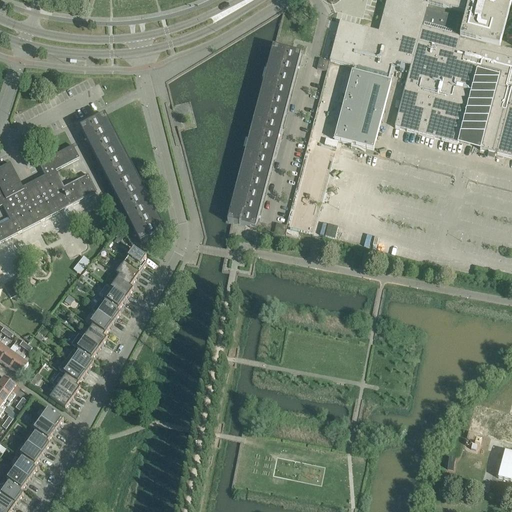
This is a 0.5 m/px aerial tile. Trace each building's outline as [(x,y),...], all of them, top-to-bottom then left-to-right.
[(511,0),(428,0),(427,4),(413,0),(387,0),(379,32),(340,22),(330,62),(353,68),(334,141),(374,151),(396,63),(411,67),(395,129),(458,145),(476,75),(487,78),(486,83),(494,85),(495,80),(498,81),(480,151),(511,159),(511,0)] [(301,54),(273,47),(227,222),(255,230),(301,54)] [(317,70),(327,72),(330,62),(320,59),(317,70)] [(140,244),(149,240),(165,231),(105,116),(80,129),(140,244)] [(0,243),(97,193),(88,176),(64,188),(56,172),(79,159),(73,147),(39,165),(45,177),(21,189),(9,165),(0,169),(0,185),(3,191),(0,191),(0,207),(3,206),(9,218),(0,222),(0,243)] [(313,223),(324,175),(325,175),(331,152),(311,148),(294,219),(313,223)] [(284,237),(286,230),(287,227),(277,224),(274,234),(284,237)] [(338,228),(328,226),(325,238),(335,240),(338,228)] [(134,251),(124,265),(140,276),(144,270),(147,266),(147,265),(144,264),(147,260),(146,259),(146,260),(134,251),(135,251),(134,251)] [(124,265),(117,275),(120,277),(119,278),(131,287),(132,286),(135,282),(140,276),(124,265)] [(29,290),(23,280),(22,277),(4,286),(10,299),(29,290)] [(118,279),(111,289),(126,301),(131,295),(134,290),(133,290),(131,288),(131,287),(119,278),(118,279)] [(107,287),(99,297),(103,300),(106,302),(106,303),(118,312),(119,311),(122,307),(126,301),(111,289),(107,287)] [(69,296),(64,303),(71,308),(76,301),(69,296)] [(100,301),(93,311),(97,314),(113,326),(117,320),(120,315),(117,313),(118,312),(106,303),(105,304),(100,301)] [(97,314),(90,325),(93,327),(92,328),(105,337),(106,336),(109,332),(113,326),(97,314)] [(91,329),(84,339),(100,351),(104,345),(107,340),(106,340),(104,338),(105,337),(92,328),(91,329)] [(79,336),(72,346),(77,350),(80,352),(79,353),(91,362),(92,361),(95,357),(100,351),(84,339),(79,336)] [(3,341),(0,344),(0,363),(0,364),(9,351),(5,348),(8,344),(4,341),(3,341)] [(9,351),(0,364),(10,370),(21,355),(18,352),(15,356),(9,351)] [(67,361),(86,375),(91,369),(94,365),(93,365),(91,363),(91,362),(79,353),(78,354),(74,351),(67,361)] [(21,355),(10,370),(20,377),(28,365),(22,361),(25,357),(21,355)] [(66,361),(58,371),(66,377),(66,378),(78,387),(79,386),(82,381),(86,375),(67,361),(66,361)] [(38,374),(32,382),(36,385),(37,385),(43,378),(38,374)] [(59,375),(52,386),(57,389),(73,400),(77,394),(80,390),(77,388),(78,387),(66,378),(65,379),(59,375)] [(12,393),(16,387),(4,378),(0,383),(0,390),(13,400),(15,396),(12,393)] [(57,389),(50,400),(65,410),(65,411),(69,406),(73,400),(57,389)] [(10,404),(13,400),(0,390),(0,405),(2,407),(6,401),(10,404)] [(491,438),(511,442),(511,415),(476,408),(467,449),(481,452),(482,446),(489,448),(491,438)] [(48,410),(41,420),(56,432),(64,421),(63,421),(48,411),(49,410),(48,410)] [(48,443),(56,432),(41,420),(33,431),(36,433),(35,434),(48,443)] [(35,434),(35,435),(27,445),(43,457),(50,446),(47,444),(48,443),(35,434)] [(43,457),(27,445),(20,456),(23,458),(22,459),(35,468),(43,457)] [(511,454),(505,452),(498,479),(511,482),(511,454)] [(22,459),(21,460),(14,470),(29,482),(37,471),(36,471),(34,469),(35,468),(22,459)] [(29,482),(14,470),(6,480),(9,483),(9,484),(21,493),(29,482)] [(9,484),(8,485),(1,495),(16,506),(24,496),(23,496),(20,494),(21,493),(9,484)] [(0,494),(0,511),(12,511),(16,506),(1,495),(0,494)]
